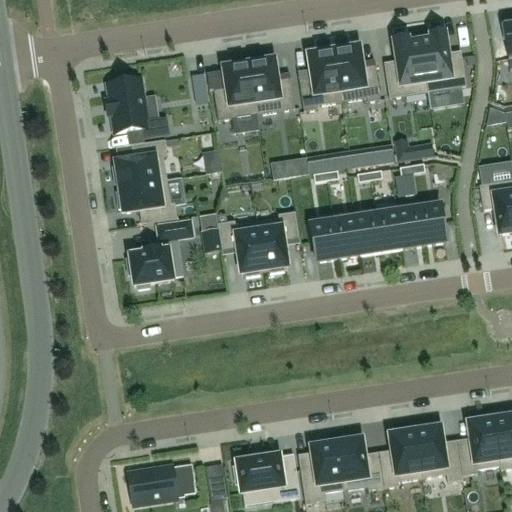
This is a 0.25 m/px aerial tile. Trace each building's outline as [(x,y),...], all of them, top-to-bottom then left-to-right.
[(511,25),(503,27),(509,63),(511,62),(511,25)] [(428,96),(467,90),(462,59),(449,61),(445,36),(430,38),(431,42),(420,44),(428,96)] [(428,96),(420,44),(409,46),(408,42),(393,44),(397,69),(385,71),(389,102),(428,96)] [(360,49),(352,50),(351,46),(333,49),(336,66),(342,105),(366,102),(367,105),(381,103),(376,68),(363,70),(360,49)] [(299,80),(304,115),(318,113),(317,109),(342,105),(336,66),(333,49),(315,52),(316,56),(308,57),(311,78),(299,80)] [(266,59),(248,62),(257,118),(295,112),(291,81),(278,83),(275,62),(267,63),(266,59)] [(232,122),(257,118),(248,62),(230,65),(231,69),(223,70),(226,91),(213,93),(218,124),(232,122)] [(204,77),(192,79),(194,93),(206,91),(204,77)] [(141,82),(107,88),(110,103),(106,104),(108,119),(112,118),(115,137),(127,135),(143,133),(144,143),(170,139),(167,121),(159,122),(147,124),(144,100),(141,82)] [(137,162),(132,162),(115,165),(116,170),(112,170),(115,188),(119,187),(119,191),(167,183),(164,160),(168,159),(165,143),(134,148),(137,162)] [(407,143),(395,145),(398,165),(434,159),(432,147),(408,151),(407,143)] [(392,149),(372,152),(375,168),(395,165),(392,149)] [(329,175),(327,159),(307,162),(309,178),(314,177),(329,175)] [(413,178),(425,176),(424,168),(412,169),(413,178)] [(401,179),(413,178),(412,169),(400,171),(401,179)] [(381,173),(369,175),(370,183),(382,181),(381,173)] [(326,176),(327,184),(339,182),(338,174),(326,176)] [(370,183),(369,175),(357,177),(358,185),(370,183)] [(327,184),(326,176),(314,178),(315,186),(327,184)] [(145,214),(147,227),(177,222),(175,207),(171,207),(167,183),(119,191),(120,195),(116,195),(118,213),(122,212),(123,217),(140,214),(145,214)] [(499,238),(511,236),(511,184),(479,189),(483,213),(495,212),(499,238)] [(441,208),(418,211),(424,250),(446,246),(441,208)] [(403,253),(424,250),(418,211),(397,215),(403,253)] [(279,222),(257,225),(265,274),(269,273),(269,277),(285,275),(284,271),(288,270),(284,244),(299,242),(295,215),(279,218),(279,222)] [(382,256),(403,253),(397,215),(376,218),(382,256)] [(355,221),(360,259),(382,256),(376,218),(355,221)] [(355,221),(333,224),(339,262),(360,259),(355,221)] [(339,262),(333,224),(311,228),(317,266),(339,262)] [(134,288),(134,290),(136,290),(136,289),(137,289),(138,293),(150,291),(150,287),(172,284),(174,284),(174,282),(173,281),(183,279),(178,242),(193,240),(191,225),(157,230),(160,245),(164,244),(166,253),(161,253),(161,251),(159,252),(146,254),(145,254),(144,254),(144,256),(131,258),(131,257),(129,258),(129,260),(130,260),(130,262),(126,263),(128,279),(132,278),(134,288)] [(265,274),(257,225),(235,229),(234,225),(218,227),(222,254),(237,251),(241,278),(245,277),(245,281),(261,279),(261,275),(265,274)] [(138,227),(118,228),(119,245),(139,244),(138,227)] [(195,257),(196,269),(226,267),(225,255),(195,257)] [(203,276),(203,295),(227,294),(227,275),(203,276)] [(164,323),(186,321),(185,296),(162,298),(164,323)] [(497,421),(494,422),(501,474),(511,472),(511,414),(497,417),(497,421)] [(458,449),(463,484),(463,480),(478,477),(477,473),(500,470),(501,474),(494,422),(490,422),(489,418),(472,421),(472,425),(468,425),(471,447),(458,449)] [(463,484),(458,449),(444,451),(441,430),(436,430),(436,426),(418,429),(419,433),(415,434),(422,482),(446,478),(448,486),(463,484)] [(399,485),(422,482),(415,434),(411,434),(411,430),(393,433),(394,437),(389,437),(392,459),(379,461),(384,492),(399,489),(399,485)] [(384,492),(379,461),(366,463),(362,441),(358,442),(357,438),(340,441),(340,445),(337,445),(344,494),(368,490),(368,494),(384,492)] [(315,449),(311,449),(314,471),(300,473),(306,508),(326,504),(325,497),(344,494),(337,445),(333,446),(332,442),(315,445),(315,449)] [(279,454),(236,461),(236,466),(232,466),(235,483),(239,483),(241,493),(270,488),(272,501),(300,497),(296,469),(282,471),(279,454)] [(129,477),(134,509),(185,501),(183,487),(195,486),(192,468),(172,471),(129,477)] [(226,488),(209,490),(211,503),(228,501),(226,488)]
